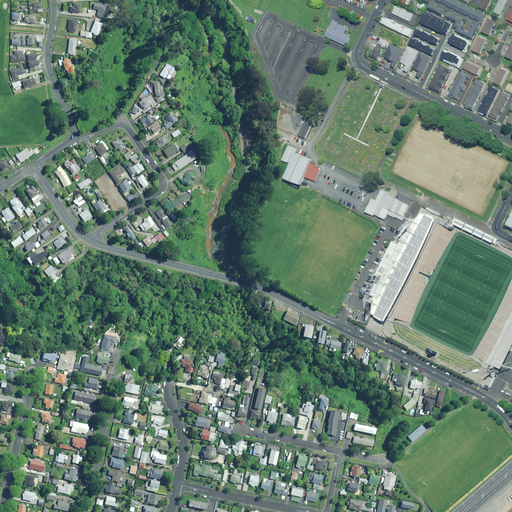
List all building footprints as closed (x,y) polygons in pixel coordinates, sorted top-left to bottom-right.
[(440,0),(483,21),(487,13),(460,0),(440,0)] [(492,0),(482,0),(479,7),(486,11),(492,0)] [(509,0),(499,0),(494,11),(502,14),(509,0)] [(41,9),(41,2),(31,3),(31,7),(29,7),(30,9),(31,9),(31,11),(36,11),(36,9),(38,9),(38,12),(43,12),(43,9),(41,9)] [(428,5),(420,2),(418,7),(425,10),(428,5)] [(109,4),(104,3),(104,5),(94,3),(93,9),(98,10),(96,16),(107,18),(109,4)] [(447,10),(432,3),(429,9),(444,17),(447,10)] [(81,4),(73,4),(73,7),(70,7),(70,12),(80,13),(81,4)] [(414,14),(397,6),(393,13),(410,22),(414,14)] [(465,19),(450,11),(447,17),(458,23),(456,27),(459,28),(457,32),(473,40),(481,24),(476,22),(472,32),(464,28),(466,24),(463,22),(465,19)] [(452,24),(426,12),(422,22),(447,34),(452,24)] [(36,16),(24,15),(24,21),(26,21),(26,23),(36,23),(36,16)] [(258,19),(251,15),(248,20),(256,23),(258,19)] [(415,30),(388,16),(384,24),(412,37),(415,30)] [(498,21),(490,17),(483,31),(490,35),(498,21)] [(76,20),(69,19),(68,29),(69,29),(69,32),(75,32),(76,20)] [(347,26),(333,19),(324,36),(343,45),(348,35),(344,32),(347,26)] [(102,24),(94,21),(90,32),(93,33),(92,34),(97,36),(102,24)] [(441,38),(420,28),(416,35),(438,46),(441,38)] [(393,33),(388,31),(386,35),(384,34),(382,38),(390,41),(392,38),(391,38),(393,33)] [(471,42),(455,34),(450,44),(467,52),(471,42)] [(38,36),(28,35),(27,45),(34,46),(35,41),(37,41),(38,36)] [(489,39),(480,35),(473,49),(481,54),(489,39)] [(405,37),(403,41),(402,40),(400,44),(401,45),(400,47),(404,49),(409,39),(405,37)] [(69,38),(67,54),(69,54),(69,55),(75,55),(77,39),(69,38)] [(437,48),(415,38),(412,44),(434,55),(437,48)] [(390,43),(381,39),(379,44),(383,45),(382,47),(387,49),(390,43)] [(405,50),(391,43),(384,57),(398,64),(405,50)] [(384,50),(376,46),(371,56),(379,60),(384,50)] [(420,51),(409,46),(402,62),(412,67),(420,51)] [(464,58),(446,50),(442,59),(459,67),(464,58)] [(31,57),(31,52),(21,51),(21,57),(17,56),(17,60),(24,61),(28,61),(28,56),(31,57)] [(431,57),(420,51),(412,67),(424,72),(431,57)] [(73,72),(72,68),(70,60),(68,61),(67,58),(62,60),(59,61),(60,66),(63,65),(65,71),(67,70),(68,74),(73,72)] [(17,64),(12,65),(14,75),(20,74),(19,69),(25,67),(24,61),(17,64)] [(483,68),(469,61),(465,68),(479,75),(483,68)] [(174,69),(166,64),(159,75),(164,78),(168,73),(171,74),(174,69)] [(454,71),(442,65),(431,86),(443,92),(454,71)] [(510,71),(503,67),(495,82),(503,86),(510,71)] [(472,76),(462,71),(449,96),(458,101),(461,96),(459,95),(461,90),(463,91),(466,85),(464,84),(467,78),(470,79),(472,76)] [(36,85),(34,78),(22,81),(24,88),(36,85)] [(489,84),(479,79),(466,104),(475,109),(489,84)] [(160,91),(159,82),(153,83),(156,96),(162,95),(161,91),(160,91)] [(502,91),(493,87),(481,111),(489,115),(502,91)] [(511,96),(511,95),(504,92),(492,116),(499,120),(511,96)] [(151,105),(155,103),(150,95),(138,102),(142,108),(143,107),(144,109),(151,105)] [(144,109),(142,111),(144,114),(153,108),(151,105),(144,109)] [(176,120),(171,113),(165,117),(169,123),(164,125),(167,129),(173,125),(172,123),(176,120)] [(152,119),(149,115),(144,118),(143,117),(139,120),(144,128),(160,118),(158,115),(152,119)] [(315,120),(309,117),(300,135),(306,138),(315,120)] [(158,121),(155,122),(147,127),(152,135),(160,130),(159,128),(160,128),(159,125),(160,125),(158,121)] [(180,133),(178,129),(171,134),(174,138),(180,133)] [(171,141),(166,134),(156,141),(157,143),(156,143),(159,148),(171,141)] [(117,138),(111,143),(116,149),(117,148),(120,152),(124,148),(122,145),(124,144),(120,139),(119,141),(117,138)] [(102,143),(101,143),(95,147),(100,156),(109,150),(103,142),(102,143)] [(179,149),(175,143),(163,151),(168,158),(179,149)] [(180,147),(183,153),(188,150),(185,144),(180,147)] [(295,149),(287,145),(279,161),(288,165),(295,149)] [(188,150),(183,153),(185,155),(176,161),(176,162),(171,165),(175,171),(185,165),(186,166),(192,162),(192,161),(196,158),(194,154),(195,153),(191,148),(188,150)] [(27,154),(24,149),(16,154),(20,160),(27,154)] [(95,158),(91,152),(90,151),(86,154),(87,155),(82,159),(86,164),(95,158)] [(132,156),(129,152),(123,155),(127,160),(130,158),(132,162),(138,158),(136,153),(132,156)] [(310,161),(294,154),(283,181),(298,188),(310,161)] [(10,167),(4,159),(0,161),(0,166),(3,171),(10,167)] [(68,161),(63,165),(66,169),(67,169),(68,171),(69,170),(72,175),(80,169),(73,159),(69,162),(68,161)] [(140,165),(138,163),(133,166),(132,166),(127,169),(131,176),(137,172),(138,173),(144,169),(141,164),(140,165)] [(126,171),(121,164),(116,168),(117,168),(110,173),(117,184),(122,181),(119,176),(126,171)] [(320,169),(309,165),(303,178),(314,183),(320,169)] [(72,184),(67,174),(60,166),(53,171),(59,178),(64,188),(72,184)] [(182,182),(181,182),(183,184),(184,183),(188,187),(195,178),(193,177),(195,174),(191,171),(189,173),(188,172),(184,176),(185,177),(183,179),(179,176),(177,179),(182,182)] [(149,184),(142,174),(135,179),(138,184),(140,183),(143,188),(149,184)] [(91,183),(88,178),(78,185),(81,189),(91,183)] [(132,188),(127,180),(119,185),(126,196),(130,194),(128,191),(132,188)] [(35,204),(39,201),(44,198),(42,194),(40,196),(33,186),(26,191),(35,204)] [(116,192),(115,190),(110,193),(111,194),(108,196),(114,204),(117,202),(116,200),(120,198),(118,195),(119,194),(117,191),(116,192)] [(375,215),(386,191),(382,190),(377,201),(373,199),(366,212),(375,216),(375,215)] [(389,193),(386,191),(375,215),(386,219),(388,214),(395,198),(388,195),(389,193)] [(172,209),(189,198),(185,192),(170,203),(169,202),(164,205),(170,213),(174,211),(172,209)] [(413,199),(399,192),(397,196),(399,197),(398,199),(399,200),(410,205),(413,199)] [(86,202),(87,202),(82,195),(76,199),(73,201),(74,204),(75,203),(76,205),(77,204),(78,207),(80,206),(86,202)] [(19,202),(16,197),(9,202),(12,206),(12,207),(13,210),(14,209),(17,215),(23,212),(20,208),(23,206),(20,201),(19,202)] [(399,200),(395,198),(388,214),(395,218),(395,217),(403,221),(405,216),(410,205),(399,200)] [(105,208),(100,200),(92,205),(99,214),(102,212),(101,210),(105,208)] [(39,201),(35,204),(37,207),(34,209),(37,214),(47,208),(43,203),(41,204),(39,201)] [(82,210),(88,206),(86,202),(80,206),(81,207),(77,209),(79,211),(82,209),(82,210)] [(15,217),(8,207),(1,212),(8,222),(15,217)] [(32,212),(29,207),(24,210),(28,215),(32,212)] [(168,218),(162,208),(156,212),(160,219),(161,218),(163,220),(161,221),(166,228),(173,224),(169,218),(168,218)] [(93,218),(87,209),(79,215),(84,223),(87,220),(88,221),(93,218)] [(390,320),(394,322),(396,318),(409,323),(414,311),(420,298),(426,284),(431,275),(434,268),(439,259),(450,241),(455,231),(438,222),(440,218),(439,218),(438,217),(438,216),(437,216),(430,213),(429,213),(428,214),(425,212),(412,225),(410,224),(408,228),(404,236),(407,237),(404,244),(398,241),(395,247),(392,252),(387,261),(381,275),(383,276),(380,283),(381,284),(375,295),(377,296),(375,314),(378,315),(378,316),(378,317),(386,321),(387,321),(388,322),(389,322),(389,321),(390,320)] [(155,224),(149,216),(144,220),(145,221),(143,222),(141,218),(132,223),(136,229),(139,226),(143,232),(151,227),(155,224)] [(46,223),(48,222),(49,224),(51,222),(48,218),(46,219),(45,218),(38,223),(42,229),(48,225),(46,223)] [(499,239),(458,219),(455,226),(456,227),(455,230),(475,238),(487,244),(498,250),(508,255),(511,257),(511,250),(504,246),(505,244),(498,241),(499,239)] [(22,228),(18,222),(10,228),(14,233),(22,228)] [(136,237),(127,225),(122,228),(128,238),(130,241),(136,237)] [(22,236),(26,241),(29,239),(28,238),(36,233),(32,228),(29,230),(30,230),(25,233),(25,234),(22,236)] [(50,234),(47,230),(41,235),(46,242),(52,237),(50,234)] [(158,242),(163,238),(160,233),(154,237),(155,237),(151,240),(148,236),(142,240),(146,246),(152,243),(157,240),(158,242)] [(23,242),(20,237),(11,243),(14,248),(23,242)] [(66,243),(62,237),(53,243),(58,249),(66,243)] [(38,241),(34,243),(33,242),(31,243),(30,242),(25,245),(26,247),(25,247),(27,251),(35,246),(37,248),(40,246),(38,241)] [(72,254),(68,248),(57,256),(63,264),(65,262),(66,263),(70,261),(69,259),(71,257),(70,255),(72,254)] [(29,256),(31,259),(34,265),(47,256),(44,251),(40,254),(39,253),(37,255),(35,252),(29,256)] [(56,272),(51,265),(43,271),(51,280),(50,281),(54,285),(60,280),(57,276),(56,277),(54,274),(56,272)] [(479,344),(472,354),(483,361),(481,365),(485,367),(488,369),(491,364),(503,370),(511,351),(511,277),(511,279),(505,293),(497,310),(489,327),(479,344)] [(273,303),(264,301),(263,309),(271,311),(273,303)] [(290,312),(287,311),(283,319),(295,326),(298,321),(297,320),(298,316),(290,312)] [(408,327),(394,322),(394,326),(395,328),(396,330),(397,333),(398,335),(400,337),(402,339),(408,342),(416,347),(428,353),(430,348),(440,353),(438,358),(445,362),(453,365),(461,369),(467,370),(473,371),(478,369),(481,368),(483,366),(470,358),(469,358),(467,358),(465,357),(466,356),(436,342),(412,329),(412,331),(410,330),(408,327)] [(313,326),(305,325),(303,336),(311,338),(313,326)] [(326,332),(320,330),(317,343),(323,344),(326,332)] [(116,337),(104,335),(100,351),(109,353),(111,346),(113,344),(115,344),(116,337)] [(175,347),(175,346),(178,349),(185,342),(179,336),(172,343),(174,345),(173,346),(175,347)] [(341,343),(327,339),(325,345),(329,346),(329,348),(333,349),(333,351),(339,352),(341,343)] [(349,343),(344,342),(343,351),(347,352),(348,350),(350,350),(351,347),(349,346),(349,343)] [(359,347),(358,348),(355,347),(352,354),(356,356),(355,358),(359,360),(361,354),(362,355),(363,352),(364,350),(359,347)] [(224,353),(220,352),(219,354),(217,354),(216,362),(218,362),(218,365),(223,366),(224,358),(223,358),(224,353)] [(20,355),(10,353),(8,360),(15,361),(15,362),(19,363),(20,355)] [(42,361),(47,362),(48,360),(52,361),(56,358),(57,355),(43,353),(42,361)] [(72,373),(76,357),(73,357),(73,354),(68,353),(68,356),(60,354),(56,369),(64,371),(63,374),(69,375),(69,376),(71,377),(72,373)] [(367,365),(368,357),(369,357),(370,354),(367,353),(367,357),(363,356),(361,364),(367,365)] [(109,361),(110,355),(104,354),(103,356),(98,355),(96,363),(102,364),(103,363),(108,364),(109,361)] [(89,357),(83,356),(81,365),(75,364),(74,368),(80,369),(80,371),(101,376),(102,368),(87,365),(89,357)] [(193,368),(191,368),(192,366),(192,364),(192,362),(180,359),(179,365),(182,365),(182,367),(185,367),(185,372),(192,373),(193,368)] [(380,379),(387,380),(387,374),(389,375),(390,371),(386,370),(387,362),(377,361),(376,365),(375,368),(376,368),(375,370),(381,371),(380,379)] [(207,367),(200,365),(199,370),(197,370),(196,375),(202,376),(202,377),(207,378),(208,371),(206,370),(207,367)] [(16,374),(17,370),(8,367),(5,378),(12,380),(13,373),(16,374)] [(67,376),(57,373),(54,382),(64,384),(67,376)] [(221,384),(222,378),(223,375),(213,373),(212,378),(215,379),(214,383),(220,384),(221,384)] [(402,375),(393,373),(392,381),(396,381),(395,384),(404,386),(405,378),(402,377),(402,375)] [(133,376),(125,375),(124,382),(130,383),(131,378),(132,379),(133,376)] [(251,377),(245,375),(242,388),(248,389),(251,377)] [(100,380),(89,378),(88,383),(85,382),(84,386),(97,389),(99,383),(100,380)] [(221,384),(220,386),(221,386),(221,389),(224,389),(224,387),(228,388),(230,379),(226,378),(226,379),(225,379),(222,378),(221,384)] [(417,380),(413,379),(413,381),(411,380),(410,388),(415,389),(415,388),(419,389),(421,382),(417,381),(417,380)] [(79,382),(73,380),(70,387),(77,389),(79,382)] [(14,385),(2,382),(1,387),(5,388),(4,392),(13,394),(14,390),(13,390),(14,385)] [(237,398),(238,395),(240,395),(241,389),(239,389),(240,384),(230,382),(227,396),(237,398)] [(139,386),(127,383),(127,386),(123,385),(122,391),(139,395),(139,392),(138,392),(139,386)] [(54,385),(46,384),(45,394),(53,395),(54,385)] [(156,386),(146,384),(146,388),(145,388),(144,394),(154,396),(156,386)] [(435,393),(436,388),(428,386),(428,389),(424,389),(423,393),(425,393),(425,396),(435,399),(436,393),(435,393)] [(265,390),(258,388),(254,408),(260,410),(265,390)] [(414,391),(413,398),(403,406),(407,410),(417,402),(420,390),(417,389),(416,392),(414,391)] [(96,396),(75,391),(74,399),(95,404),(96,396)] [(444,392),(439,391),(437,403),(435,403),(435,405),(436,405),(436,406),(441,407),(444,392)] [(208,393),(201,392),(199,402),(207,404),(207,403),(212,404),(212,406),(215,407),(217,399),(212,397),(212,396),(208,395),(208,393)] [(131,398),(132,396),(126,395),(126,397),(124,397),(122,405),(121,405),(121,407),(137,410),(138,407),(133,406),(133,405),(134,402),(136,403),(137,399),(131,398)] [(230,398),(225,397),(222,408),(227,409),(228,407),(234,408),(235,402),(230,401),(230,398)] [(432,405),(433,402),(436,403),(436,400),(434,399),(428,398),(425,397),(423,403),(426,403),(424,410),(427,410),(426,413),(429,413),(429,411),(431,411),(432,407),(433,408),(434,405),(432,405)] [(50,409),(50,408),(52,408),(54,401),(47,400),(48,399),(45,398),(44,403),(46,403),(45,408),(48,409),(50,409)] [(328,400),(320,398),(317,410),(322,411),(323,407),(326,408),(328,400)] [(0,404),(2,405),(1,411),(4,411),(4,410),(8,412),(9,406),(11,407),(11,403),(0,400),(0,404)] [(148,412),(158,415),(159,413),(160,413),(160,412),(159,411),(161,402),(156,400),(155,405),(152,405),(151,407),(149,407),(148,412)] [(310,403),(306,402),(305,404),(303,404),(301,410),(299,409),(298,413),(308,416),(309,411),(312,411),(313,405),(310,404),(310,403)] [(203,409),(195,404),(189,403),(188,410),(192,411),(199,415),(203,409)] [(250,407),(240,405),(237,416),(242,417),(242,416),(247,418),(250,407)] [(75,417),(83,419),(83,420),(86,421),(87,420),(88,421),(89,416),(91,417),(93,408),(83,406),(82,410),(77,409),(75,417)] [(261,411),(252,409),(250,419),(255,420),(256,419),(259,420),(261,411)] [(275,410),(272,409),(271,412),(268,411),(266,421),(269,421),(268,423),(272,424),(273,422),(276,423),(278,413),(275,412),(275,410)] [(132,424),(133,420),(136,420),(137,415),(134,414),(135,411),(129,410),(128,414),(124,413),(123,422),(132,424)] [(338,412),(330,410),(328,422),(327,427),(328,427),(326,434),(334,436),(337,424),(336,424),(338,412)] [(50,423),(52,416),(52,415),(59,416),(59,413),(46,411),(46,413),(42,412),(41,416),(43,417),(42,421),(50,423)] [(217,419),(228,422),(231,423),(232,420),(228,420),(229,415),(224,414),(224,413),(218,412),(217,419)] [(292,415),(283,413),(281,425),(286,426),(287,426),(289,426),(290,425),(293,426),(294,417),(291,416),(292,415)] [(0,421),(0,420),(0,423),(8,425),(9,419),(11,419),(11,416),(7,415),(7,416),(2,414),(0,421)] [(209,419),(197,416),(195,426),(209,429),(211,422),(208,422),(209,419)] [(306,418),(299,416),(296,427),(303,429),(305,423),(306,418)] [(161,426),(163,419),(154,417),(153,423),(158,424),(158,425),(161,426)] [(311,428),(313,429),(316,430),(316,429),(318,430),(320,422),(313,420),(311,428)] [(77,422),(77,424),(74,423),(72,431),(86,434),(86,432),(88,432),(89,427),(87,426),(88,425),(77,422)] [(225,422),(225,423),(224,426),(219,425),(218,431),(224,432),(223,433),(230,435),(231,430),(233,431),(234,424),(229,423),(225,422)] [(376,429),(354,424),(353,430),(375,435),(376,429)] [(44,426),(38,425),(35,439),(41,440),(44,426)] [(407,437),(412,443),(426,431),(421,425),(407,437)] [(128,440),(129,436),(127,435),(128,430),(120,428),(117,438),(128,440)] [(156,435),(163,437),(162,438),(166,438),(167,431),(159,429),(159,431),(156,430),(155,434),(156,435)] [(210,432),(203,430),(201,439),(213,442),(214,439),(215,440),(216,437),(210,435),(210,432)] [(136,437),(134,443),(141,444),(143,435),(138,434),(137,437),(136,437)] [(374,440),(354,436),(353,443),(373,447),(374,440)] [(75,446),(74,447),(79,448),(79,447),(84,448),(86,440),(73,437),(72,442),(73,443),(72,446),(75,446)] [(219,447),(226,448),(228,448),(229,441),(221,439),(219,447)] [(158,449),(168,451),(169,443),(159,440),(159,444),(157,444),(156,449),(158,449)] [(247,446),(243,445),(244,441),(236,440),(235,446),(232,445),(232,450),(233,450),(233,451),(235,452),(234,453),(234,454),(236,457),(239,455),(242,455),(242,450),(246,451),(247,446)] [(123,452),(126,453),(127,449),(129,449),(130,446),(125,445),(114,443),(112,455),(122,458),(123,452)] [(44,447),(37,445),(36,449),(34,448),(33,453),(35,454),(35,456),(42,457),(44,447)] [(142,447),(136,445),(133,457),(139,459),(142,447)] [(263,447),(255,445),(252,455),(260,457),(263,447)] [(202,451),(202,455),(204,455),(203,458),(214,460),(216,448),(205,446),(204,451),(202,451)] [(156,449),(152,448),(151,457),(153,457),(152,459),(155,460),(154,462),(165,464),(167,456),(159,454),(159,453),(157,452),(158,449),(156,449)] [(278,452),(270,450),(268,463),(275,465),(278,452)] [(148,453),(142,452),(139,462),(145,464),(148,453)] [(65,455),(59,454),(57,462),(63,463),(65,455)] [(82,457),(73,454),(72,457),(73,457),(72,462),(79,464),(79,461),(81,461),(82,457)] [(307,456),(299,454),(296,467),(299,468),(300,466),(304,467),(307,456)] [(116,470),(121,471),(122,468),(123,468),(125,461),(111,458),(110,465),(112,466),(112,467),(117,468),(116,470)] [(327,464),(325,464),(326,462),(321,461),(321,460),(318,459),(318,460),(317,460),(314,459),(313,464),(316,465),(315,469),(324,471),(325,467),(326,467),(327,464)] [(30,470),(33,470),(33,471),(37,472),(37,471),(38,471),(39,464),(31,463),(30,470)] [(221,473),(214,472),(215,470),(211,469),(212,466),(201,464),(201,466),(195,465),(193,475),(197,476),(197,475),(212,477),(211,479),(220,481),(221,475),(221,473)] [(130,473),(137,475),(138,470),(138,467),(131,466),(130,473)] [(361,468),(352,466),(350,476),(359,478),(361,468)] [(163,471),(152,468),(151,471),(151,472),(149,472),(147,477),(161,480),(163,471)] [(78,471),(70,469),(68,475),(65,474),(64,479),(75,482),(76,478),(78,478),(79,473),(77,473),(78,471)] [(122,472),(116,471),(109,469),(108,475),(111,475),(113,477),(112,481),(119,482),(120,477),(121,477),(122,472)] [(230,475),(231,475),(231,477),(230,481),(232,482),(232,483),(235,484),(235,482),(238,483),(239,480),(240,477),(238,477),(240,471),(235,470),(231,469),(230,475)] [(279,473),(271,471),(270,479),(275,480),(276,477),(278,477),(279,473)] [(394,473),(390,472),(388,471),(386,477),(385,477),(383,486),(384,486),(383,489),(390,491),(391,486),(394,487),(396,476),(394,476),(394,473)] [(313,483),(319,484),(321,484),(322,476),(311,473),(309,482),(313,483)] [(257,486),(259,476),(256,475),(250,474),(249,484),(251,484),(250,486),(254,487),(254,485),(257,486)] [(379,476),(370,474),(368,484),(377,486),(379,476)] [(29,487),(29,486),(34,487),(35,482),(33,482),(35,477),(32,477),(26,475),(24,485),(29,487)] [(150,483),(146,482),(145,486),(146,487),(146,490),(156,492),(159,482),(150,480),(150,483)] [(267,482),(262,481),(261,488),(263,489),(263,490),(265,491),(266,489),(268,490),(270,481),(267,480),(267,482)] [(352,480),(352,483),(350,482),(349,487),(348,486),(347,491),(357,493),(358,490),(360,490),(361,485),(355,484),(356,481),(352,480)] [(276,494),(276,495),(279,495),(279,494),(287,495),(288,490),(284,490),(285,484),(276,482),(275,485),(274,493),(276,494)] [(114,490),(116,491),(117,486),(115,486),(115,485),(105,483),(104,489),(106,489),(105,492),(114,493),(114,490)] [(74,486),(65,484),(64,487),(60,486),(59,492),(70,495),(71,491),(73,492),(74,486)] [(291,495),(290,500),(299,502),(300,497),(301,497),(302,490),(292,488),(290,495),(291,495)] [(22,497),(23,498),(23,499),(32,501),(32,500),(34,501),(36,493),(25,491),(25,492),(23,492),(22,497)] [(56,494),(48,492),(46,499),(55,501),(56,494)] [(318,494),(307,492),(305,500),(316,502),(318,494)] [(159,495),(152,493),(151,495),(148,494),(147,503),(157,505),(159,495)] [(116,499),(107,496),(105,504),(117,507),(118,504),(115,503),(116,499)] [(66,500),(64,500),(63,501),(59,500),(56,499),(54,508),(68,511),(70,507),(68,506),(69,503),(66,502),(66,500)] [(361,510),(362,505),(363,502),(350,499),(349,502),(347,502),(347,505),(349,505),(348,509),(356,510),(355,511),(360,511),(361,510)] [(386,507),(387,501),(379,499),(376,511),(384,511),(385,510),(388,510),(387,511),(394,511),(395,506),(389,505),(388,508),(386,507)] [(206,504),(190,500),(189,506),(205,510),(206,504)] [(412,503),(402,501),(401,507),(411,509),(412,503)]
